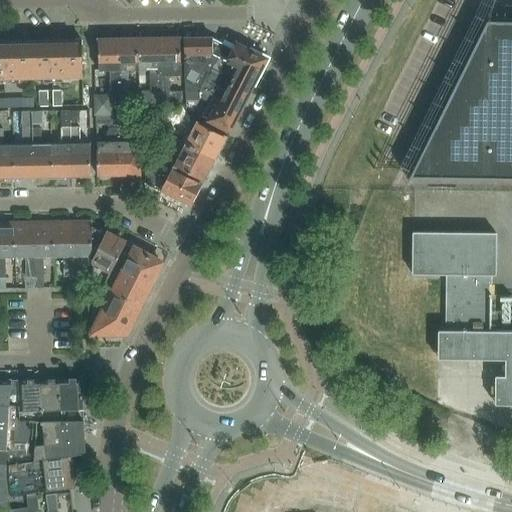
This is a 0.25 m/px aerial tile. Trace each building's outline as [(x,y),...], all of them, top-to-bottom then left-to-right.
[(488,20),(487,20),(409,178),(410,178),(411,177),(511,178),(511,20),(488,20)] [(119,38),(120,91),(128,91),(127,70),(139,70),(138,38),(135,38),(134,36),(126,36),(125,39),(119,39),(119,38)] [(138,38),(139,70),(150,70),(150,102),(160,102),(159,37),(158,37),(158,38),(152,38),(150,36),(142,36),(141,38),(138,38)] [(169,76),(181,75),(181,48),(180,38),(177,38),(176,36),(168,36),(167,38),(159,38),(159,37),(160,102),(181,102),(181,93),(169,94),(169,76)] [(101,39),(98,39),(99,70),(110,70),(110,91),(120,91),(119,38),(118,38),(118,39),(112,39),(111,37),(103,37),(101,39)] [(184,37),(184,47),(186,101),(203,100),(203,99),(209,103),(220,79),(234,48),(211,37),(184,37)] [(82,39),(60,40),(61,53),(53,53),(52,40),(32,40),(33,79),(83,78),(82,39)] [(0,79),(33,79),(32,40),(11,41),(11,54),(3,54),(3,41),(0,40),(0,79)] [(234,48),(220,79),(250,93),(249,92),(263,63),(261,57),(236,44),(234,48)] [(202,116),(229,130),(231,131),(248,98),(246,97),(248,93),(250,94),(250,93),(220,79),(209,103),(202,116)] [(48,90),(38,91),(39,106),(39,107),(48,107),(48,106),(48,90)] [(62,90),(52,91),(52,106),(62,106),(62,105),(62,90)] [(107,91),(107,96),(111,96),(111,107),(118,107),(120,107),(120,91),(110,91),(107,91)] [(128,91),(120,91),(120,107),(125,107),(128,107),(140,107),(140,103),(140,97),(128,98),(128,91)] [(96,113),(102,113),(112,113),(111,111),(111,107),(111,96),(107,96),(96,96),(96,113)] [(14,98),(4,98),(4,107),(14,107),(14,98)] [(23,98),(14,98),(14,107),(23,107),(23,98)] [(32,98),(23,98),(23,107),(33,107),(33,106),(33,98),(32,98)] [(102,113),(96,113),(96,124),(108,124),(108,128),(118,127),(118,107),(111,107),(111,111),(112,113),(102,113)] [(120,107),(118,107),(118,127),(128,127),(128,110),(128,107),(125,107),(120,107)] [(21,143),(14,144),(14,179),(29,178),(29,176),(33,176),(33,178),(32,127),(32,125),(32,111),(21,112),(21,143)] [(41,111),(32,111),(32,125),(41,125),(41,111)] [(71,177),(70,127),(71,127),(71,125),(70,125),(70,111),(60,111),(61,143),(52,143),(52,178),(67,178),(67,176),(71,176),(71,177)] [(70,125),(71,125),(79,124),(79,111),(70,111),(70,125)] [(162,121),(157,130),(171,136),(175,128),(162,121)] [(226,137),(217,132),(196,122),(189,136),(185,134),(181,142),(215,158),(220,149),(222,149),(225,142),(224,140),(226,137)] [(52,178),(52,143),(41,143),(41,127),(32,127),(33,178),(34,178),(33,176),(38,176),(38,178),(52,178)] [(76,175),(76,177),(91,177),(90,142),(80,143),(79,127),(70,127),(71,177),(72,177),(72,176),(76,175)] [(109,142),(97,142),(97,177),(115,177),(115,175),(119,175),(119,176),(119,175),(118,127),(108,128),(109,142)] [(141,180),(141,141),(128,141),(128,127),(118,127),(119,175),(124,175),(124,177),(130,176),(141,182),(141,180)] [(0,178),(14,179),(14,144),(3,144),(3,128),(0,128),(0,178)] [(167,145),(171,136),(157,130),(153,138),(167,145)] [(215,158),(181,142),(176,152),(180,154),(174,166),(203,180),(205,176),(208,176),(211,170),(210,168),(215,158)] [(193,202),(202,184),(145,155),(146,182),(161,190),(160,192),(174,199),(175,197),(188,204),(188,203),(192,202),(193,202)] [(73,222),(72,222),(73,276),(82,276),(82,255),(93,255),(92,226),(92,221),(77,221),(77,223),(73,223),(73,222)] [(15,223),(15,257),(26,257),(26,277),(34,277),(35,276),(34,223),(33,224),(29,224),(29,222),(15,223)] [(34,223),(35,276),(44,276),(44,256),(53,256),(53,222),(38,222),(38,224),(34,224),(34,223)] [(68,222),(53,222),(53,256),(64,256),(64,276),(73,276),(72,222),(72,223),(68,224),(68,222)] [(0,277),(6,277),(6,257),(15,257),(15,223),(0,223),(0,225),(0,224),(0,277)] [(93,264),(109,272),(110,273),(113,265),(125,243),(122,242),(122,239),(115,236),(113,237),(92,226),(93,255),(93,264)] [(413,232),(412,274),(446,275),(445,331),(438,331),(438,359),(505,360),(505,365),(505,371),(505,375),(505,376),(502,376),(495,376),(495,386),(495,393),(495,405),(511,405),(511,294),(494,294),(491,294),(491,285),(491,275),(496,275),(497,233),(466,233),(457,232),(439,232),(428,232),(413,232)] [(125,243),(113,265),(152,285),(151,284),(154,278),(156,279),(164,263),(145,253),(145,251),(137,247),(136,249),(125,243)] [(152,285),(113,265),(110,273),(109,272),(102,287),(110,291),(109,292),(141,308),(149,293),(147,292),(150,285),(152,286),(152,285)] [(35,276),(34,277),(34,288),(44,288),(44,276),(35,276)] [(82,276),(73,276),(73,287),(73,288),(82,287),(82,276)] [(89,330),(89,333),(94,333),(95,335),(123,335),(125,335),(139,307),(109,292),(107,296),(95,290),(93,290),(93,300),(103,305),(89,330)] [(61,420),(84,420),(82,378),(60,379),(61,420)] [(0,404),(18,406),(18,380),(0,379),(0,404)] [(18,421),(30,421),(36,421),(40,421),(39,379),(18,380),(18,406),(18,421)] [(60,379),(39,379),(40,421),(61,420),(60,379)] [(0,449),(7,450),(10,450),(9,464),(11,464),(21,464),(35,462),(36,441),(32,441),(32,429),(29,429),(30,421),(18,421),(18,406),(9,405),(0,404),(0,449)] [(9,464),(9,478),(10,495),(47,490),(70,488),(74,487),(70,455),(86,453),(86,452),(85,452),(83,422),(84,422),(84,420),(61,421),(40,421),(37,421),(36,441),(35,462),(21,464),(11,464),(9,464)] [(0,475),(4,476),(7,495),(10,495),(9,478),(9,464),(10,450),(7,450),(0,449),(0,475)] [(58,511),(56,493),(46,495),(48,511),(58,511)] [(27,497),(28,509),(28,511),(38,511),(37,496),(27,497)]
